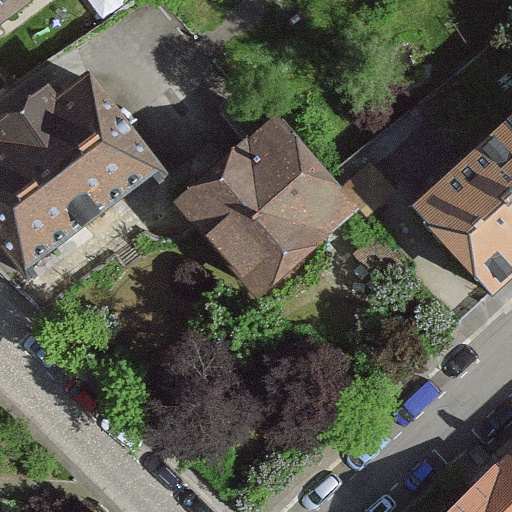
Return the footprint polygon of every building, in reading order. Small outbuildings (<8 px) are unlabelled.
[(0,0),(0,31),(37,0),(0,0)] [(162,172),(87,75),(57,99),(47,85),(0,121),(0,252),(22,280),(162,172)] [(264,122),(174,211),(269,307),(330,247),(304,220),(333,192),(264,122)] [(511,275),(511,130),(511,129),(417,217),(491,295),(511,275)] [(511,511),(511,446),(446,511),(511,511)]
